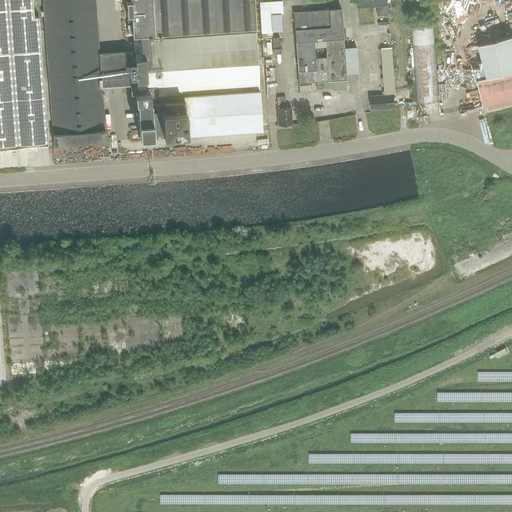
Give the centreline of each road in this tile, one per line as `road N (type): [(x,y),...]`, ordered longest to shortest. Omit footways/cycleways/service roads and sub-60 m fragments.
road 1 (unclassified): [(0,181),(276,160),(437,136),(511,167)]
road 2 (unclassified): [(85,511),(88,492),(102,480),(284,429),(511,332)]
